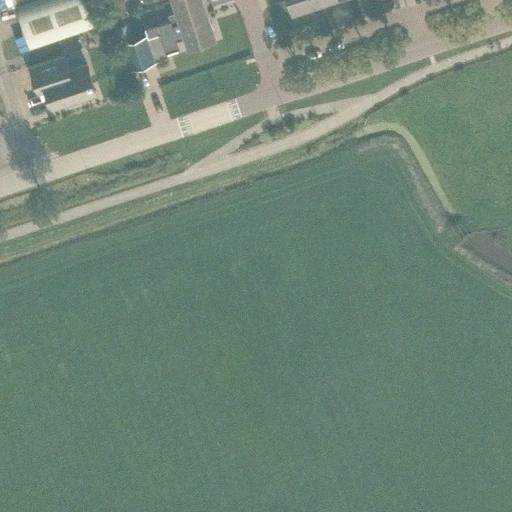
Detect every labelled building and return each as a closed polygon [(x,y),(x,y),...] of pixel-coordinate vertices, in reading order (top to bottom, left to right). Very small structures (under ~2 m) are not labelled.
[(30,46),(96,23),(88,0),(26,0),(15,4),(25,34),(30,46)] [(111,0),(117,17),(128,14),(123,0),(111,0)] [(172,26),(180,23),(209,14),(204,0),(175,0),(174,1),(173,1),(177,12),(168,15),(170,21),(171,21),(172,26)] [(289,0),(293,11),(317,3),(316,0),(289,0)] [(170,21),(158,25),(161,34),(159,35),(165,53),(179,49),(177,40),(184,38),(187,47),(217,37),(209,14),(207,14),(180,23),(172,26),(171,21),(170,21)] [(129,24),(116,28),(122,43),(134,39),(129,24)] [(161,34),(158,25),(145,30),(148,38),(159,35),(161,34)] [(139,39),(123,44),(132,71),(148,65),(139,39)] [(39,93),(47,90),(52,108),(68,103),(70,107),(82,103),(80,99),(96,93),(87,65),(69,71),(64,56),(30,67),(39,93)]
